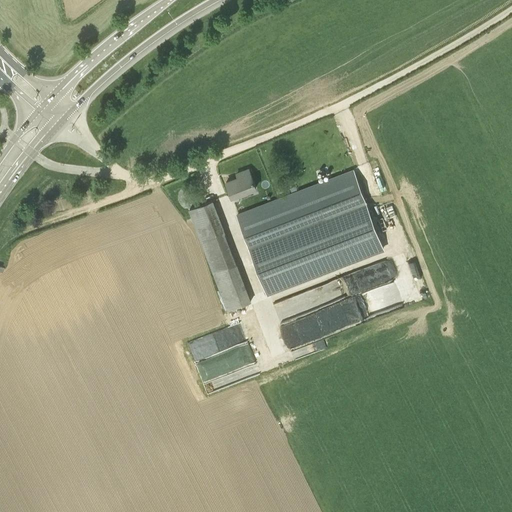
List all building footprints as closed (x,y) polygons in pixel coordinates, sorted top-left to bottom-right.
[(232,197),(256,188),(249,169),(237,174),(238,178),(226,182),(232,197)] [(369,209),(354,170),(254,209),(239,214),(254,253),(369,209)] [(214,200),(189,210),(201,240),(225,231),(214,200)] [(369,209),(254,253),(270,294),(385,250),(369,209)] [(389,262),(275,300),(282,321),(349,298),(345,288),(351,286),(360,283),(359,279),(365,277),(378,273),(381,284),(395,279),(389,262)]
